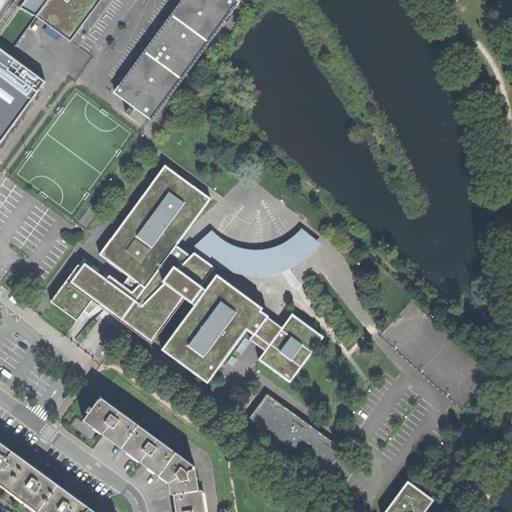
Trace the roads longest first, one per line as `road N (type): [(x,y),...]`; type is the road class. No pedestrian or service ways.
road 1 (residential): [(32,421),(71,367),(0,309)]
road 2 (residential): [(140,511),(130,493),(32,421)]
